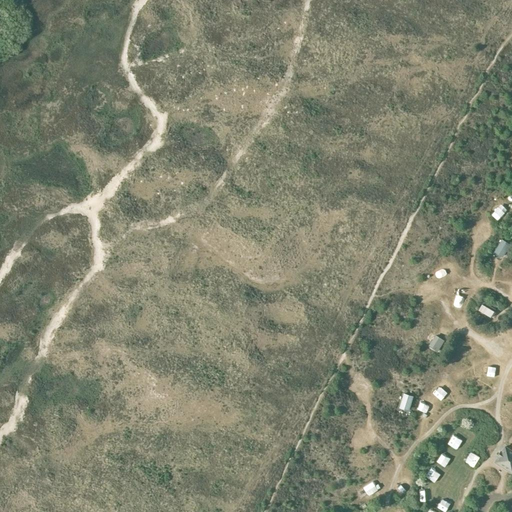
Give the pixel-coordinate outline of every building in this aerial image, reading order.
[(500,241),(493,252),(502,257),(509,246),(500,241)] [(482,315),(483,313),(492,318),(497,309),(483,301),(477,312),(482,315)] [(435,335),(428,346),(437,351),(444,341),(435,335)] [(403,393),(398,408),(408,411),(413,396),(403,393)] [(511,454),(502,448),(499,453),(498,453),(495,458),(496,458),(493,464),(510,474),(511,470),(511,454)]
